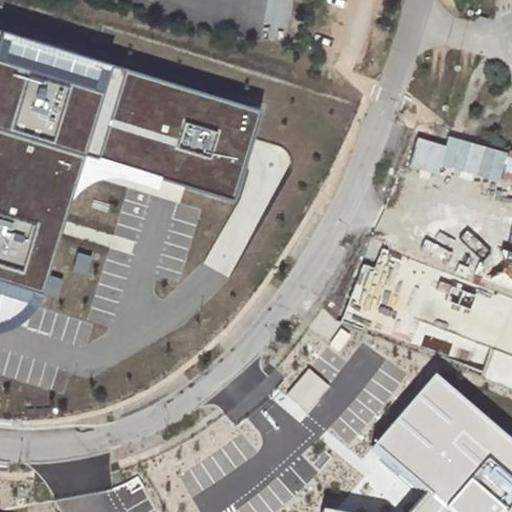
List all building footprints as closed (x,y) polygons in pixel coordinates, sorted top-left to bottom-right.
[(288,19),(268,18),(268,33),(287,34),(288,19)] [(0,50),(0,129),(67,151),(95,56),(7,29),(0,50)] [(257,106),(95,56),(67,151),(228,202),(257,106)] [(0,321),(15,325),(67,151),(0,129),(0,321)] [(340,511),(322,508),(321,511),(511,511),(511,437),(436,373),(373,446),(431,492),(414,511),(340,511)]
